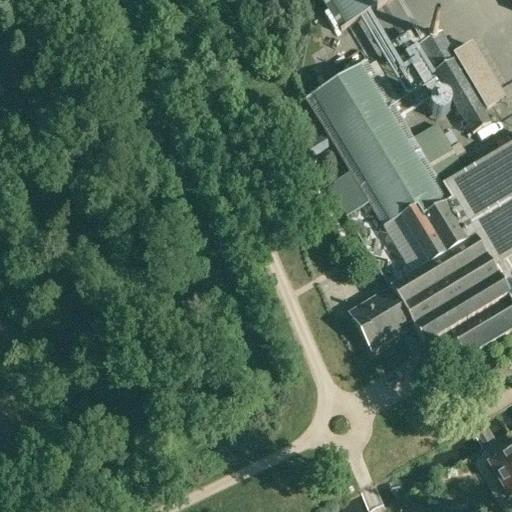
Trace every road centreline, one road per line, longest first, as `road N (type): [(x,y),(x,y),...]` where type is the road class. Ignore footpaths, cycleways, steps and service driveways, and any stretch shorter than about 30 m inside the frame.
road 1 (track): [(161,0),(360,474)]
road 2 (track): [(340,425),(162,511)]
